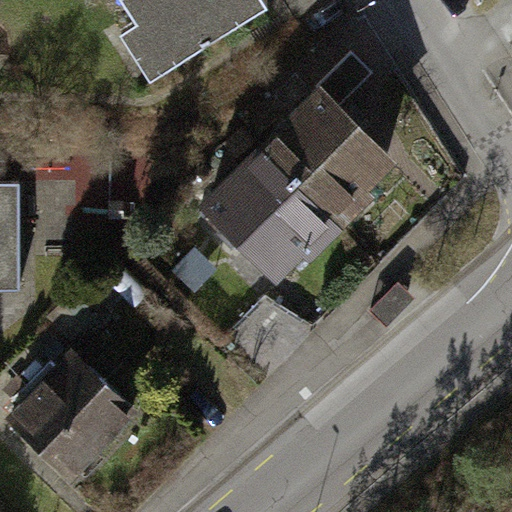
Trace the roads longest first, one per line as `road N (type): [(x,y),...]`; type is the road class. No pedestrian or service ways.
road 1 (primary): [(277,511),(511,305)]
road 2 (residential): [(416,0),(511,159)]
